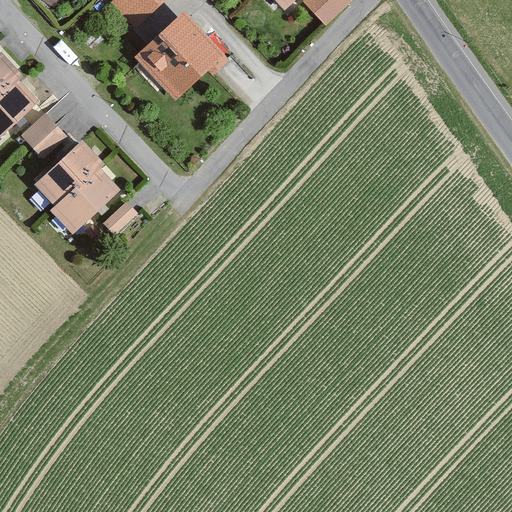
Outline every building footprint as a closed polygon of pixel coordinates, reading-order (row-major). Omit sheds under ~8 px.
[(111,0),(132,22),(156,0),(111,0)] [(271,0),(285,15),(301,0),(271,0)] [(351,2),(349,0),(308,0),(304,4),(325,27),(351,2)] [(225,63),(184,17),(136,60),(177,105),(225,63)] [(1,56),(0,57),(0,142),(39,106),(19,85),(23,80),(1,56)] [(67,139),(44,115),(20,138),(43,162),(67,139)] [(105,168),(83,145),(34,189),(54,210),(50,215),(72,239),(120,194),(100,172),(105,168)] [(126,204),(102,225),(114,238),(137,217),(126,204)]
